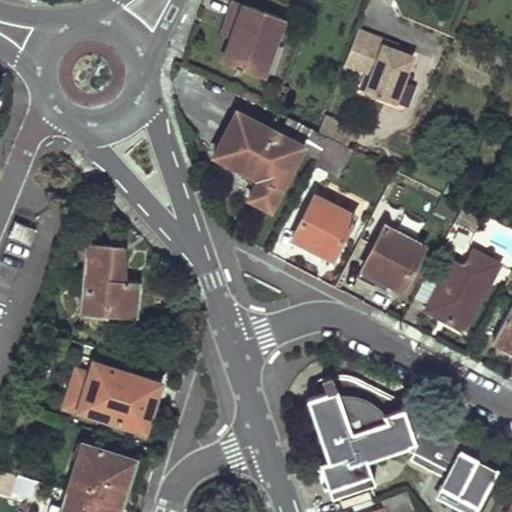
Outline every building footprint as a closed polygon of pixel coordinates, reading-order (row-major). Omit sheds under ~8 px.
[(284,23),(235,3),(221,38),(231,41),(220,68),(260,84),(284,23)] [(357,31),(344,64),(372,74),(365,93),(393,104),(411,57),(395,51),(397,47),(357,31)] [(250,200),(271,211),(302,152),(318,161),(329,139),(317,133),(286,117),(277,135),(234,112),(210,157),(218,161),(215,167),(256,189),(250,200)] [(324,118),(317,133),(329,139),(346,147),(354,132),(324,118)] [(329,139),(318,161),(339,172),(350,150),(346,147),(329,139)] [(305,184),(282,229),(299,238),(302,232),(324,244),(344,204),(305,184)] [(463,206),(453,224),(473,235),(483,216),(463,206)] [(375,216),(348,268),(378,283),(382,275),(393,280),(415,237),(375,216)] [(125,249),(85,246),(80,317),(135,321),(138,286),(122,285),(125,249)] [(425,310),(466,331),(501,264),(483,255),(479,264),(468,258),(463,268),(451,261),(425,310)] [(511,302),(492,341),(511,351),(511,302)] [(62,407),(144,433),(159,386),(93,365),(91,373),(74,367),(62,407)] [(422,461),(446,424),(429,415),(416,436),(404,402),(400,398),(398,399),(361,379),(351,377),(341,376),(333,376),(333,374),(332,373),(323,377),(325,381),(316,384),(320,392),(307,397),(330,459),(323,461),(335,495),(378,479),(370,455),(408,441),(410,446),(417,450),(413,456),(422,461)] [(438,493),(471,511),(475,511),(499,468),(488,456),(472,447),(469,453),(463,450),(470,437),(446,424),(422,461),(448,475),(438,493)] [(64,492),(118,510),(134,462),(80,444),(64,492)] [(0,492),(11,494),(14,471),(0,469),(0,492)] [(117,511),(118,510),(64,492),(57,511),(117,511)] [(412,511),(406,493),(383,500),(386,508),(374,511),(412,511)]
